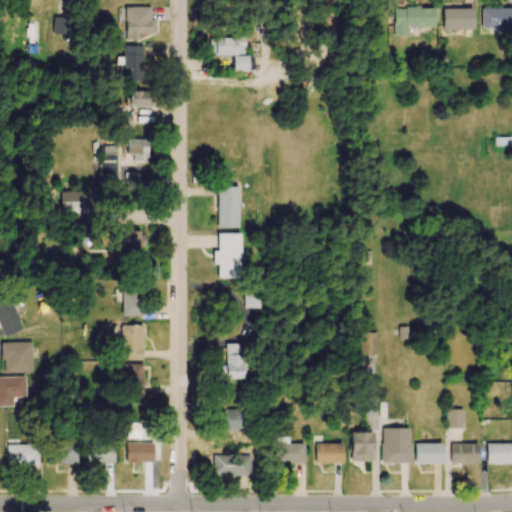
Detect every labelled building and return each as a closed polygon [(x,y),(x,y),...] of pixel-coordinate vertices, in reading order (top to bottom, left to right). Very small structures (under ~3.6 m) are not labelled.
[(149,6),(124,6),(124,39),(138,39),(138,33),(154,33),(154,20),(149,20),(149,6)] [(433,27),(433,7),(393,8),(393,36),(406,36),(406,27),(433,27)] [(472,8),(441,7),(441,29),(471,29),(472,8)] [(480,27),(511,28),(511,8),(480,8),(480,27)] [(52,34),(67,35),(67,17),(53,17),(52,34)] [(243,36),(210,37),(210,55),(243,54),(243,36)] [(122,80),(142,80),(141,45),(121,45),(122,80)] [(246,71),(246,55),(231,55),(231,71),(246,71)] [(126,91),(126,106),(146,106),(147,91),(126,91)] [(146,161),(146,139),(125,139),(125,153),(132,154),(132,161),(146,161)] [(100,179),(115,179),(115,146),(99,146),(100,179)] [(237,187),(216,186),(216,227),(237,228),(237,187)] [(83,212),(83,191),(58,191),(59,213),(83,212)] [(112,232),(112,250),(143,251),(143,232),(112,232)] [(239,233),(216,233),(216,251),(212,251),(211,264),(216,264),(216,278),(239,278),(239,233)] [(120,291),(120,316),(139,315),(138,290),(120,291)] [(258,308),(257,290),(242,291),(243,308),(258,308)] [(0,296),(0,331),(2,337),(21,329),(7,294),(0,296)] [(141,359),(141,325),(118,325),(118,359),(141,359)] [(376,332),(359,332),(359,354),(376,355),(376,332)] [(1,342),(1,373),(31,372),(30,341),(1,342)] [(240,378),(239,355),(236,355),(235,344),(223,344),(224,365),(219,365),(219,378),(240,378)] [(121,364),(122,395),(142,395),(141,363),(121,364)] [(0,376),(0,406),(12,406),(12,397),(24,397),(24,376),(0,376)] [(218,430),(241,429),(240,408),(217,410),(218,430)] [(462,428),(462,409),(445,409),(445,428),(462,428)] [(140,422),(126,422),(126,437),(139,437),(140,422)] [(408,428),(380,428),(381,463),(409,463),(408,428)] [(371,432),(349,432),(350,461),(372,461),(371,432)] [(303,463),(302,443),(287,443),(287,437),(275,437),(276,463),(303,463)] [(151,442),(125,443),(125,462),(152,462),(151,442)] [(112,443),(86,444),(86,464),(113,463),(112,443)] [(341,443),(313,443),(313,463),(341,463),(341,443)] [(441,463),(440,443),(413,444),(413,463),(441,463)] [(476,463),(476,443),(449,444),(449,463),(476,463)] [(485,463),(511,463),(511,443),(485,443),(485,463)] [(37,444),(6,445),(7,466),(37,464),(37,444)] [(76,464),(76,444),(49,445),(49,464),(76,464)] [(249,456),(214,455),(213,475),(248,476),(249,456)]
